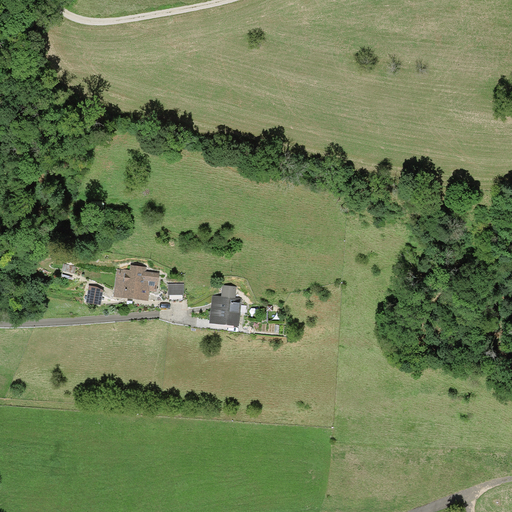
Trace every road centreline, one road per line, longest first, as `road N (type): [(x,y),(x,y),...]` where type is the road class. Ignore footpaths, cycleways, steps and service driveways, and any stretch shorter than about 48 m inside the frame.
road 1 (track): [(50,6),(45,37),(53,67),(79,100),(123,119),(442,185)]
road 2 (residential): [(0,322),(191,323)]
road 3 (track): [(223,0),(100,22),(67,16),(43,0)]
